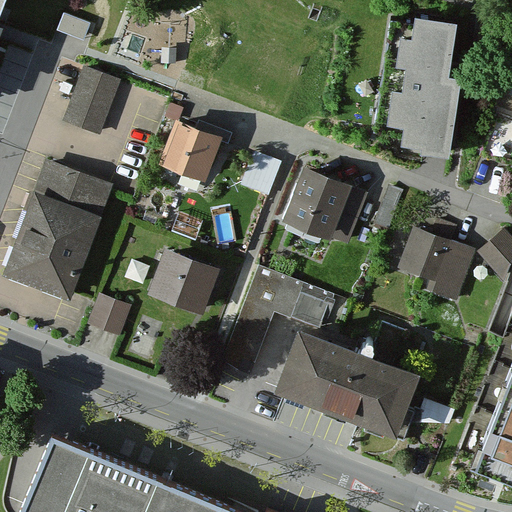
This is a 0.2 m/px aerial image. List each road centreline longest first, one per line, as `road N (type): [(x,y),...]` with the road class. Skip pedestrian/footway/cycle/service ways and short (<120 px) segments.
road 1 (residential): [(447,511),(0,340)]
road 2 (residential): [(169,89),(511,220)]
road 3 (track): [(193,415),(293,138)]
